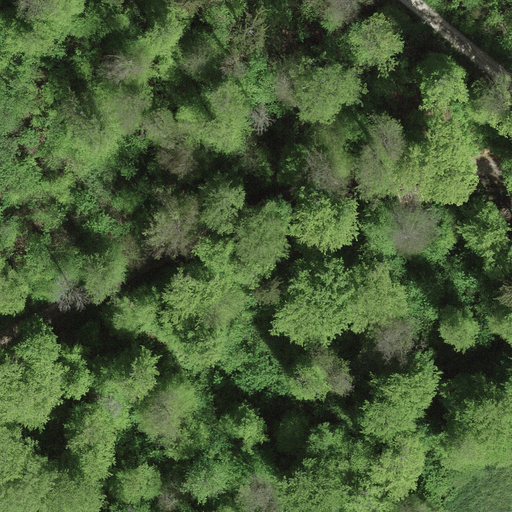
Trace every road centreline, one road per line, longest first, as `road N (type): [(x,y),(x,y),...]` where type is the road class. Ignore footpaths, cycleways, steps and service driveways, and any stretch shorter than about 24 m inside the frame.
road 1 (track): [(0,339),(336,176),(511,169)]
road 2 (track): [(511,85),(409,0)]
